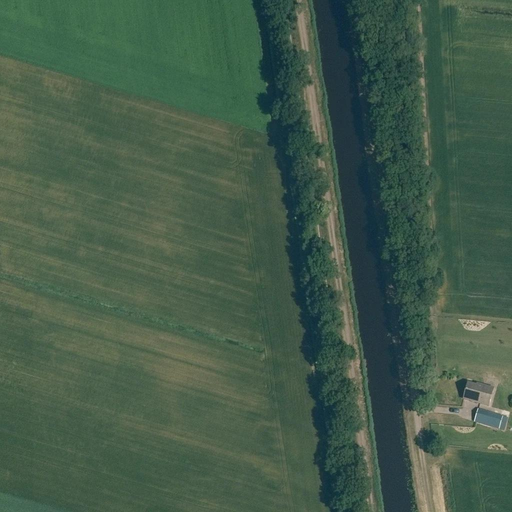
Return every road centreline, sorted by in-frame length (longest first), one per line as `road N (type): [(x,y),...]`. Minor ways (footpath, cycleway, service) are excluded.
road 1 (track): [(433,511),(360,0)]
road 2 (track): [(296,0),(366,511)]
